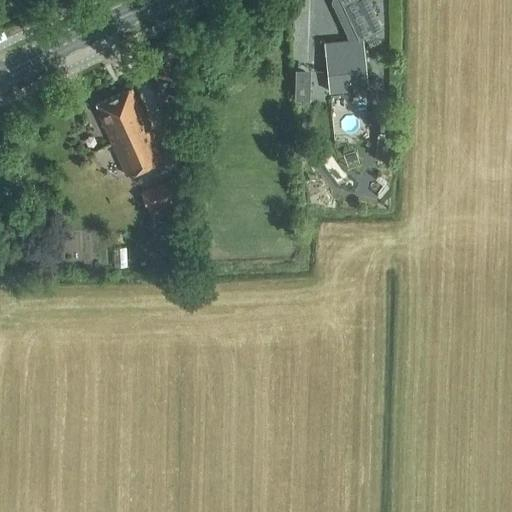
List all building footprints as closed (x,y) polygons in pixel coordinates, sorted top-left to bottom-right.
[(339,0),(358,39),(382,28),(368,0),(339,0)] [(367,89),(363,51),(362,40),(324,43),(328,92),(367,89)] [(94,106),(126,175),(163,158),(131,88),(94,106)] [(389,155),(391,135),(377,133),(374,153),(389,155)] [(151,214),(184,200),(183,174),(141,192),(151,214)]
